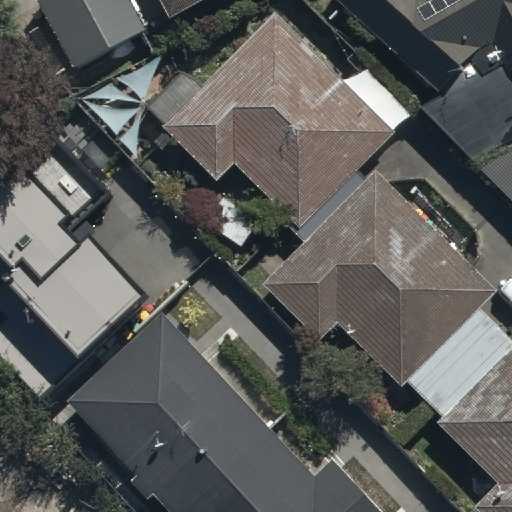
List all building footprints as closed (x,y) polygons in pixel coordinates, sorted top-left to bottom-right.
[(131,0),(39,0),(71,62),(144,25),(131,0)] [(187,0),(161,0),(168,11),(187,0)] [(511,0),(341,0),(441,89),(422,103),(471,153),(511,129),(511,68),(509,64),(511,62),(511,0)] [(442,413),(510,339),(473,301),(490,284),(373,164),(364,172),(356,163),(410,110),(363,62),(344,81),(275,10),(200,83),(188,70),(151,106),(216,174),(235,156),(297,220),(294,223),(306,236),(265,276),(320,333),(338,315),(402,381),(407,376),(442,413)] [(0,372),(36,411),(153,301),(83,229),(118,196),(63,139),(0,198),(0,327),(2,330),(0,331),(0,372)] [(511,196),(511,144),(479,163),(511,196)] [(69,396),(177,511),(385,511),(329,452),(311,469),(163,309),(69,396)] [(511,511),(511,336),(510,339),(442,413),(438,416),(501,481),(481,500),(492,511),(511,511)]
